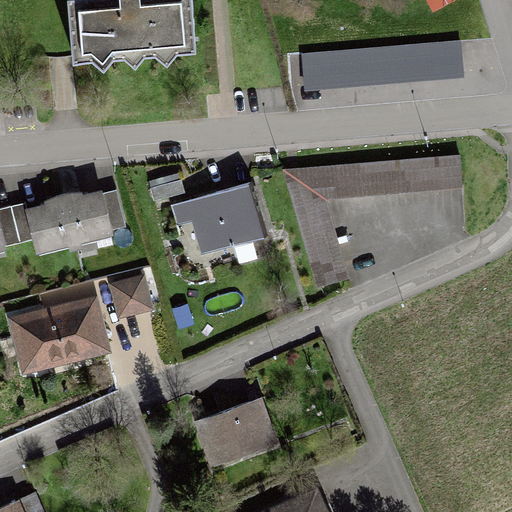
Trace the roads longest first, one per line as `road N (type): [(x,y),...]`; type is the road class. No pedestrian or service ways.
road 1 (residential): [(0,462),(338,316),(511,230)]
road 2 (residential): [(511,111),(0,154)]
